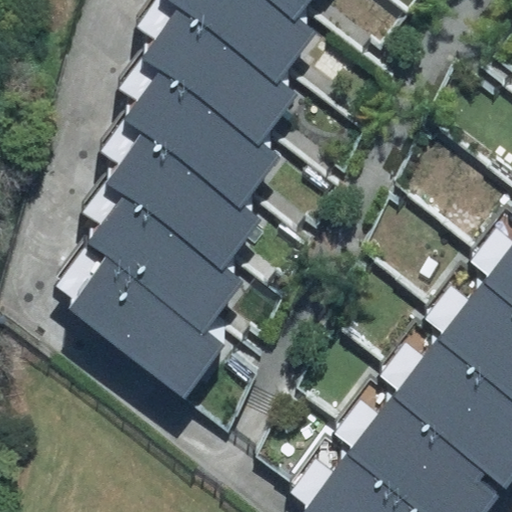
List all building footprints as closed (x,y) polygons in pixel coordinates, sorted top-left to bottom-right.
[(198,0),(181,22),(198,35),(164,78),(183,93),(140,148),(161,164),(128,207),(149,223),(104,281),(221,372),(260,322),(232,301),(275,245),(257,231),(298,179),(280,165),(319,115),(302,103),(335,60),(318,46),(354,0),(198,0)] [(465,0),(440,0),(457,12),(465,0)] [(511,24),(511,0),(479,0),(473,8),(506,32),(511,24)] [(495,58),(444,19),(424,46),(475,85),(495,58)] [(357,511),(490,511),(511,485),(511,171),(381,339),(407,359),(314,478),(357,511)]
